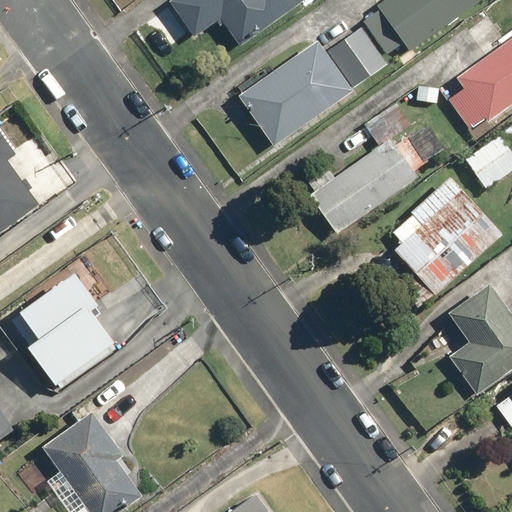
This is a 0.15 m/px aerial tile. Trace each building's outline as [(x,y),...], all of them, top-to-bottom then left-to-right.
[(243,42),(300,0),(171,0),(195,33),(223,13),(243,42)] [(381,0),(379,2),(382,6),(364,19),(388,54),(407,41),(412,48),(478,0),(381,0)] [(389,61),(362,24),(329,48),(356,85),(389,61)] [(511,31),(441,84),(473,127),(486,117),(490,122),(511,105),(511,31)] [(277,145),(356,85),(329,48),(320,37),(240,96),(277,145)] [(365,123),(379,144),(393,135),(413,122),(398,101),(365,123)] [(433,119),(399,142),(417,170),(452,146),(433,119)] [(511,123),(464,158),(487,189),(511,171),(511,123)] [(6,128),(0,132),(0,231),(44,199),(11,154),(20,147),(6,128)] [(310,191),(337,231),(420,174),(417,170),(399,142),(393,135),(379,144),(310,191)] [(405,240),(397,248),(437,292),(505,230),(454,174),(394,229),(405,240)] [(85,264),(11,314),(61,387),(125,343),(96,302),(107,295),(85,264)] [(449,354),(477,394),(511,369),(511,304),(495,280),(451,310),(471,339),(449,354)] [(0,437),(23,421),(0,389),(0,378),(3,377),(0,373),(0,437)] [(511,389),(496,402),(511,422),(511,389)] [(65,468),(49,479),(71,511),(77,511),(79,511),(111,511),(142,491),(118,456),(127,449),(96,405),(45,441),(65,468)] [(274,511),(258,490),(228,511),(274,511)]
